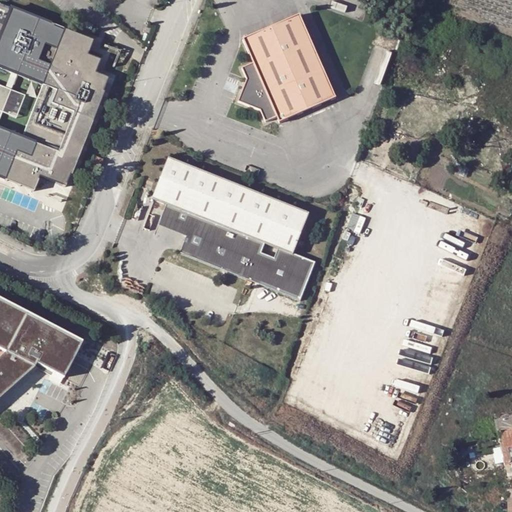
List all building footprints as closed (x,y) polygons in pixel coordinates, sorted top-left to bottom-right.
[(91,44),(0,7),(0,72),(29,84),(41,88),(36,101),(20,141),(0,133),(0,181),(32,194),(37,180),(64,190),(106,81),(93,76),(98,63),(86,58),(91,44)] [(241,39),(250,62),(239,67),(244,79),(235,101),(256,109),(262,122),(273,117),(276,123),(333,99),(298,15),(241,39)] [(41,88),(29,84),(33,100),(36,101),(41,88)] [(0,120),(10,89),(0,85),(0,120)] [(179,251),(299,299),(314,261),(292,252),(308,212),(167,157),(151,198),(165,204),(159,218),(187,230),(179,251)] [(98,162),(88,158),(84,167),(94,171),(98,162)] [(0,390),(29,365),(45,373),(46,369),(58,375),(75,340),(0,302),(0,390)] [(511,417),(494,421),(504,465),(505,468),(511,467),(511,468),(511,467),(511,417)]
